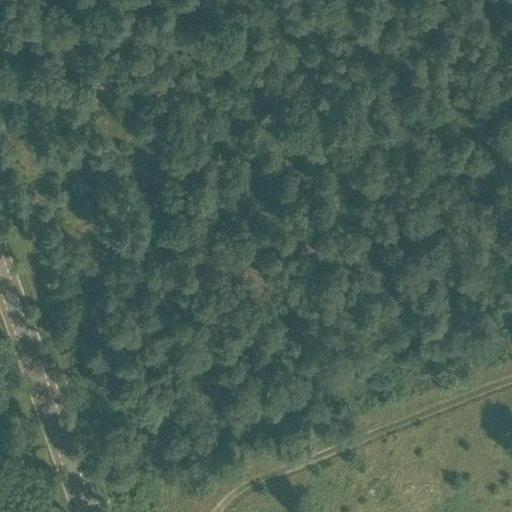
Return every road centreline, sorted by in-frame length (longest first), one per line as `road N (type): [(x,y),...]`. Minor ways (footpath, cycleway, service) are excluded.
road 1 (track): [(204,511),(213,497),(266,472),(511,379)]
road 2 (secondary): [(86,511),(0,271)]
